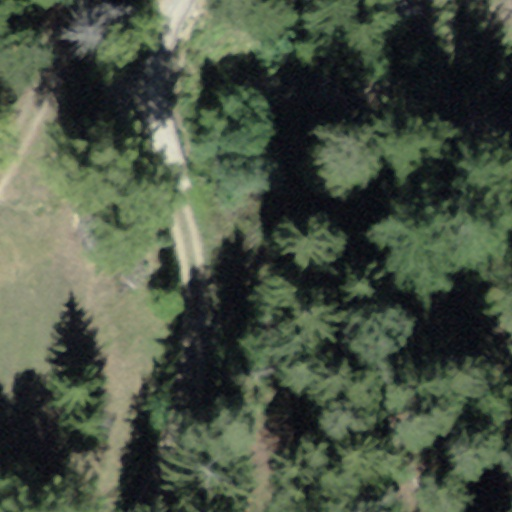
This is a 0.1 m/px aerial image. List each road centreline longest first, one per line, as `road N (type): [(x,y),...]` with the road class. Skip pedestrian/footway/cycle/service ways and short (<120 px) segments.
road 1 (track): [(174,0),(154,46),(183,236),(185,399),(141,511)]
road 2 (track): [(0,163),(82,0)]
